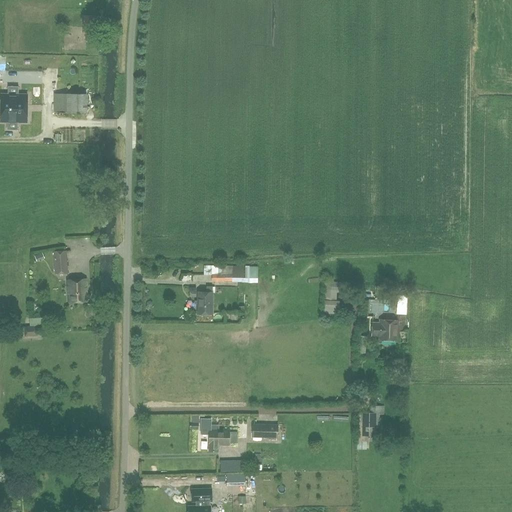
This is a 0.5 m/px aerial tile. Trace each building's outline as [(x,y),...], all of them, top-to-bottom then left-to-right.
[(83,17),(83,36),(94,37),(94,17),(83,17)] [(40,18),(40,37),(71,38),(71,20),(40,18)] [(68,84),(88,83),(87,71),(94,71),(93,61),(87,61),(87,57),(71,57),(71,66),(68,66),(68,84)] [(84,104),(84,88),(55,88),(54,123),(73,123),(73,104),(84,104)] [(1,94),(1,109),(28,109),(28,95),(1,94)] [(28,109),(1,109),(1,123),(28,124),(28,109)] [(66,252),(54,252),(55,275),(68,274),(66,252)] [(257,266),(212,265),(211,281),(257,282),(257,266)] [(86,280),(68,281),(69,304),(87,303),(86,280)] [(198,293),(198,315),(212,315),(213,293),(213,286),(206,286),(206,293),(198,293)] [(324,289),(323,313),(336,314),(336,310),(339,310),(340,300),(336,300),(336,290),(324,289)] [(88,305),(88,316),(96,316),(96,305),(88,305)] [(52,316),(29,318),(30,326),(17,327),(17,329),(16,329),(16,331),(15,331),(16,336),(24,336),(24,337),(54,335),(52,316)] [(372,337),(379,338),(379,341),(399,342),(399,333),(403,333),(404,317),(396,317),(396,321),(380,321),(379,324),(372,324),(372,337)] [(365,357),(367,335),(358,335),(358,339),(359,339),(358,356),(365,357)] [(376,414),(358,414),(358,441),(376,442),(376,414)] [(278,424),(252,423),(251,437),(277,438),(278,424)] [(210,424),(201,424),(201,425),(198,425),(198,429),(201,429),(200,435),(210,435),(210,452),(218,452),(218,446),(228,447),(229,431),(218,430),(219,427),(210,426),(210,424)] [(213,501),(213,489),(193,489),(193,501),(197,501),(197,506),(189,506),(188,511),(211,511),(211,506),(207,506),(207,501),(213,501)]
